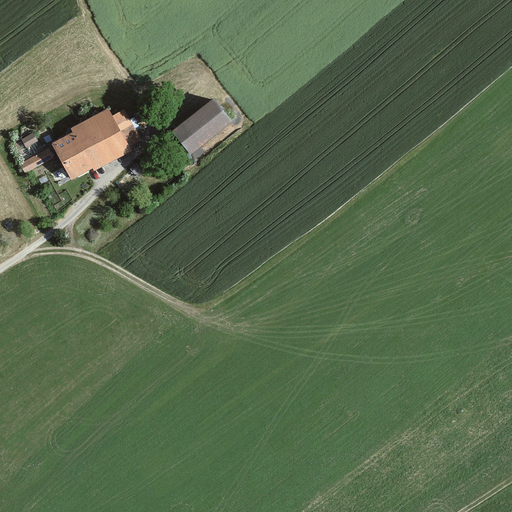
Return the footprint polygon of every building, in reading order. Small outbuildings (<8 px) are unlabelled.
[(207,93),(165,127),(185,152),(227,118),(207,93)] [(69,129),(48,141),(68,179),(126,147),(124,145),(108,115),(104,106),(68,126),(69,129)] [(122,107),(108,115),(124,145),(138,137),(122,107)] [(35,131),(13,139),(17,150),(32,144),(35,150),(42,148),(35,131)] [(51,156),(46,146),(17,161),(23,172),(51,156)]
